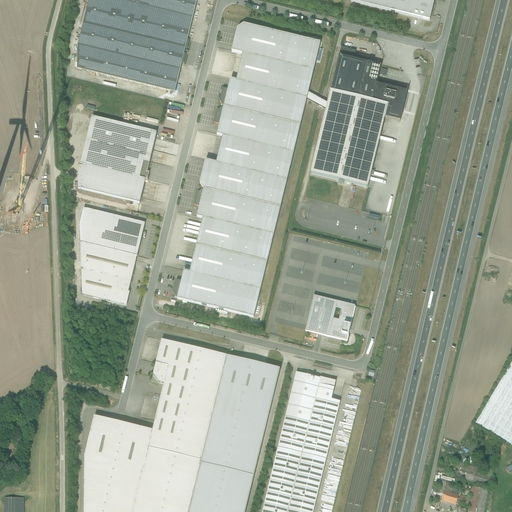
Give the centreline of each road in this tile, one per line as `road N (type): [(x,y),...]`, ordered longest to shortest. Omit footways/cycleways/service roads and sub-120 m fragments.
road 1 (motorway): [(502,0),(385,511)]
road 2 (motorway): [(409,511),(511,61)]
road 3 (unclassified): [(60,0),(47,47),(60,384)]
road 4 (unclassified): [(425,511),(511,142)]
road 5 (unclassified): [(221,0),(144,315)]
road 6 (unclassified): [(361,363),(440,49)]
road 7 (unclassified): [(361,363),(144,315)]
road 8 (unclassified): [(231,0),(440,49)]
road 9 (unknown): [(397,229),(322,209),(316,216),(319,224),(392,249)]
road 10 (unknown): [(409,42),(414,93),(389,195)]
road 11 (unclassified): [(60,384),(61,511)]
